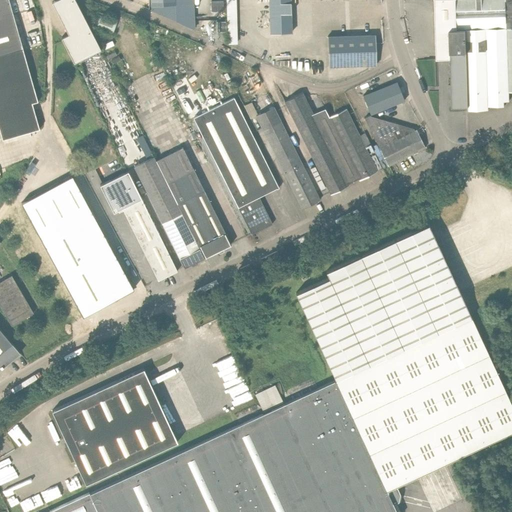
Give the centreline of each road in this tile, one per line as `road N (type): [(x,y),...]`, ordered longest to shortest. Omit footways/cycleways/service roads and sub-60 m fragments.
road 1 (unclassified): [(0,390),(141,310),(448,159)]
road 2 (unclassified): [(402,56),(337,88),(306,86),(114,0)]
